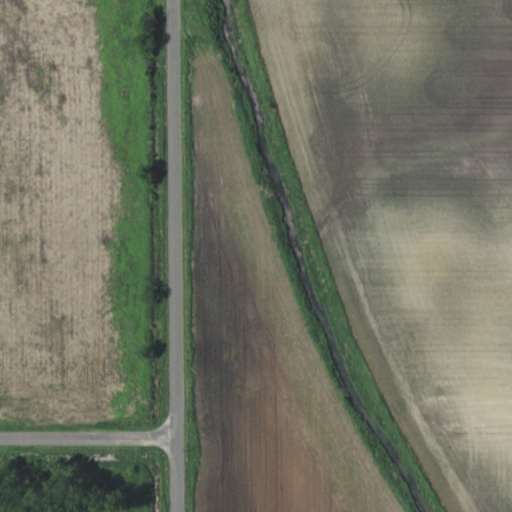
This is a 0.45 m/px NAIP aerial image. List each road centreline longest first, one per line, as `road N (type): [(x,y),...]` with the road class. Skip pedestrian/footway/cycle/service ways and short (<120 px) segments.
road 1 (residential): [(180,0),(182,511)]
road 2 (residential): [(182,438),(0,438)]
